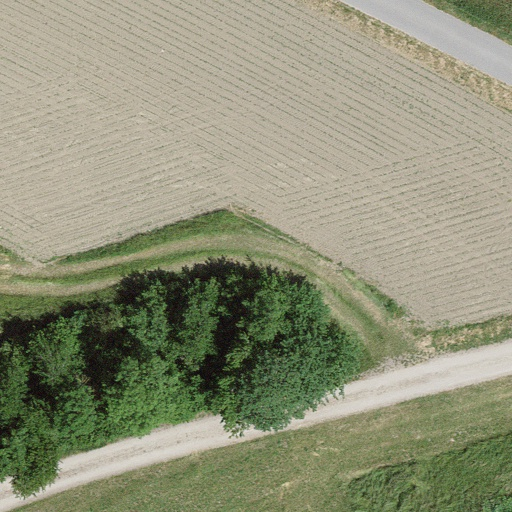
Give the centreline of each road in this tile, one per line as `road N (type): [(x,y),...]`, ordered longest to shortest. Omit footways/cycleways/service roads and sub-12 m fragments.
road 1 (track): [(0,507),(511,349)]
road 2 (track): [(511,66),(378,0)]
